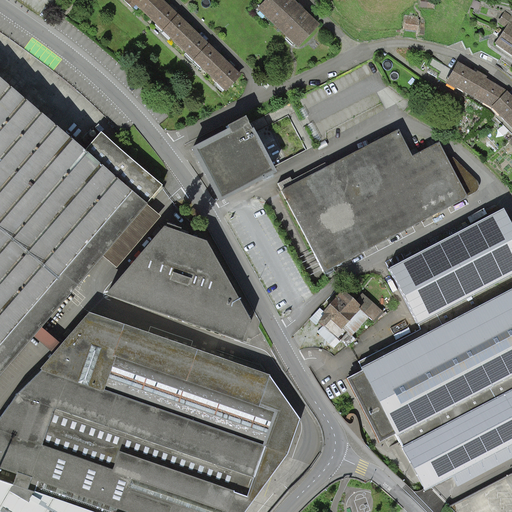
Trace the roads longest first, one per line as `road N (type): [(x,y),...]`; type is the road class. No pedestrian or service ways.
road 1 (unknown): [(284,330),(333,285),(494,190),(460,144),(398,105)]
road 2 (residential): [(162,149),(329,424),(333,456)]
road 3 (residential): [(0,4),(94,75),(162,149)]
road 4 (residential): [(511,89),(473,60),(440,49),(396,43),(359,52)]
road 5 (residential): [(267,97),(170,0)]
